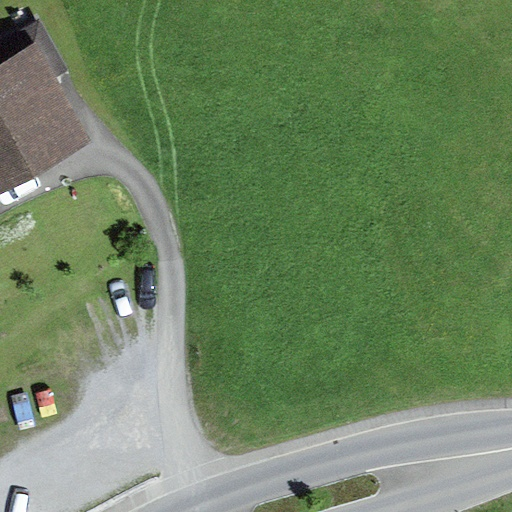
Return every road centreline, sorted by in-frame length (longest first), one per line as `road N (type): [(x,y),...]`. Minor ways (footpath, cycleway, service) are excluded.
road 1 (tertiary): [(511,441),(321,470),(231,511)]
road 2 (tertiary): [(375,511),(511,465)]
